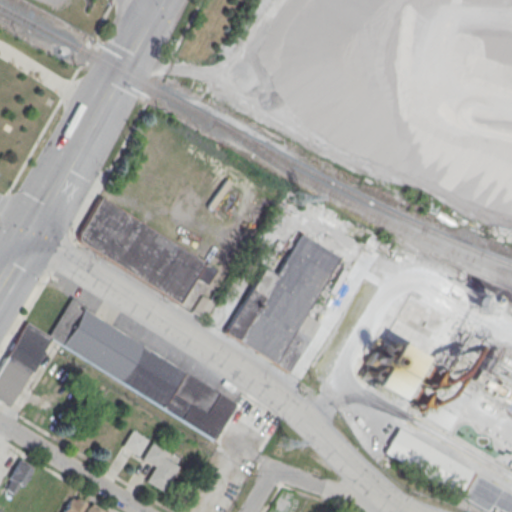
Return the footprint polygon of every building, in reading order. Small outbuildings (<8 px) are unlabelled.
[(98,195),(214,268),(204,284),(193,277),(177,303),(77,241),(75,236),(98,195)] [(222,331),(285,372),(316,322),(302,313),(336,256),(299,232),(274,274),(262,266),(222,331)] [(449,314),(409,291),(384,337),(424,359),(449,314)] [(68,298),(47,334),(24,319),(0,359),(0,399),(8,405),(50,337),(211,440),(234,403),(68,298)] [(511,406),(511,360),(456,337),(440,376),(511,406)] [(120,445),(136,456),(146,440),(131,430),(120,445)] [(511,511),(511,492),(394,430),(381,455),(486,511),(489,506),(499,511),(511,511)] [(144,481),(164,491),(180,458),(148,443),(141,459),(152,464),(144,481)] [(32,465),(19,458),(1,487),(14,495),(32,465)] [(51,482),(38,473),(17,503),(30,511),(51,482)] [(102,511),(103,511),(87,503),(69,494),(59,511),(102,511)]
